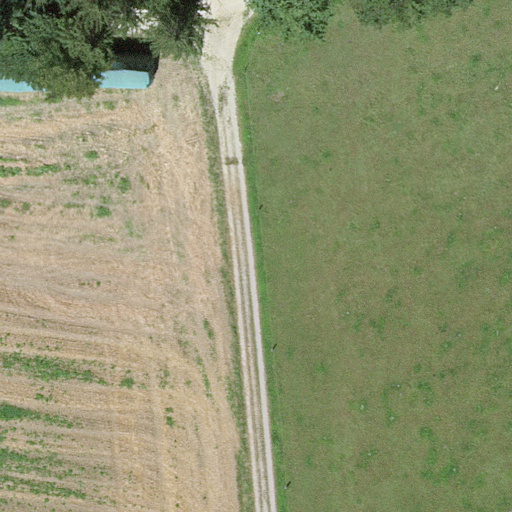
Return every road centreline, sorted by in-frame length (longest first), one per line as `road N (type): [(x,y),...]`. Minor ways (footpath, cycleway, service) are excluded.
road 1 (track): [(217,5),(260,511)]
road 2 (track): [(0,32),(156,18),(235,0)]
